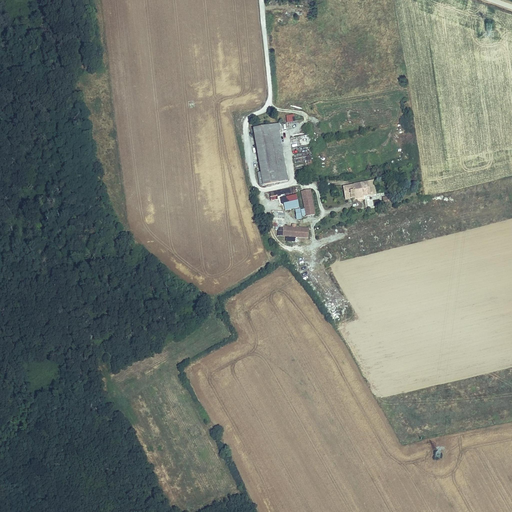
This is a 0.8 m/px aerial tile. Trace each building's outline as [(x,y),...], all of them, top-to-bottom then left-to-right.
[(368,125),(378,116),(376,114),(366,123),(368,125)] [(257,156),(281,152),(278,132),(280,131),(278,123),(274,124),(269,125),(252,127),(257,156)] [(308,137),(300,139),(301,145),(309,144),(308,137)] [(286,181),(281,152),(257,156),(260,172),(262,183),(262,184),(286,181)] [(347,200),(356,199),(355,196),(364,195),(364,197),(371,196),(368,182),(357,184),(357,185),(344,187),(347,200)] [(294,188),(269,192),(270,197),(284,195),(285,201),(296,199),(294,188)] [(315,214),(311,190),(302,191),(307,216),(315,214)] [(297,201),(283,203),(285,210),(298,207),(297,201)] [(305,237),(307,228),(282,224),(280,233),(305,237)]
